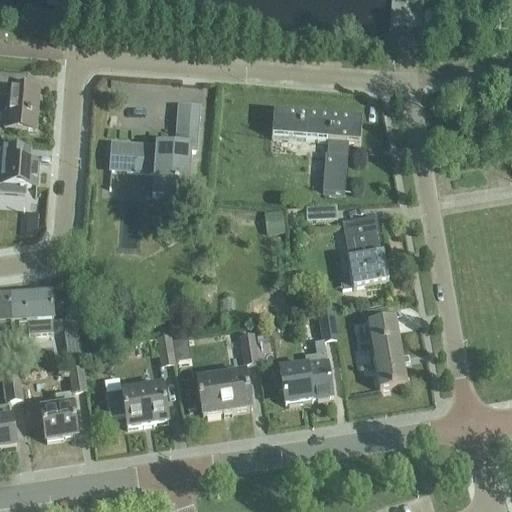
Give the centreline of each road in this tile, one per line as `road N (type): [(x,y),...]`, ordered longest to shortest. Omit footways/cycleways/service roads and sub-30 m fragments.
road 1 (residential): [(469,427),(405,83),(79,56)]
road 2 (residential): [(176,477),(469,427)]
road 3 (residential): [(0,268),(44,259),(59,243),(79,56)]
road 4 (residential): [(0,502),(176,477)]
